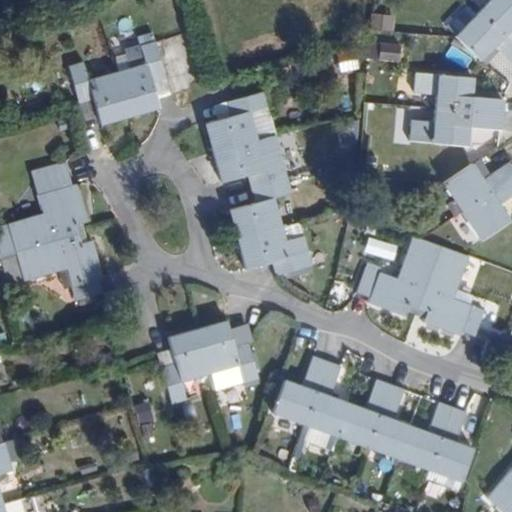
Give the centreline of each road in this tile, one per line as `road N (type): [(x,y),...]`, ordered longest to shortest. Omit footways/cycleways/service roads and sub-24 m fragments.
road 1 (residential): [(511,390),(405,357),(212,275),(196,261)]
road 2 (residential): [(196,261),(194,199),(182,171),(164,160),(136,164),(123,179),(122,198),(137,251),(151,268),(188,268)]
